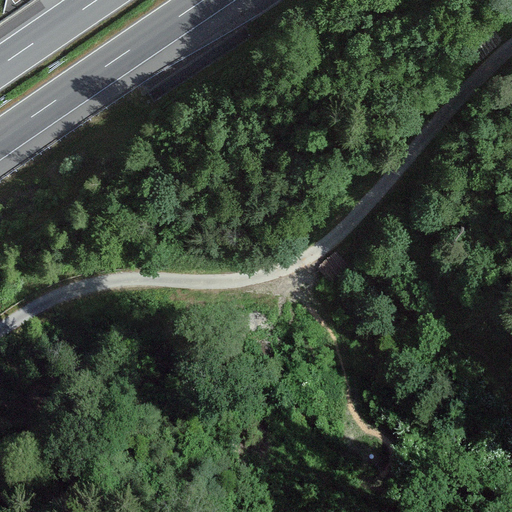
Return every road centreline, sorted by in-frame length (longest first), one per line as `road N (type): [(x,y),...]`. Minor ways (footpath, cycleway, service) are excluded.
road 1 (track): [(219,281),(216,293),(132,331),(0,478)]
road 2 (motorway): [(0,138),(204,0)]
